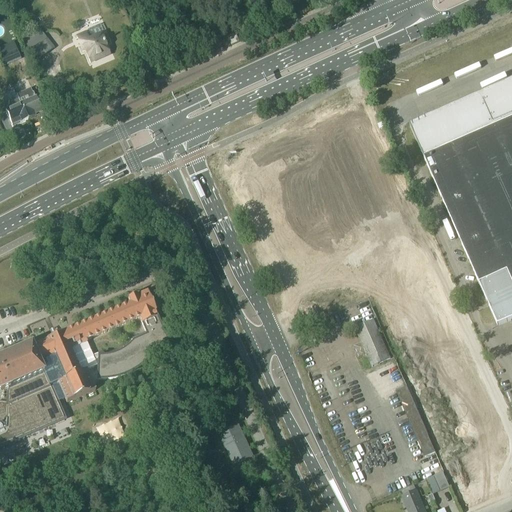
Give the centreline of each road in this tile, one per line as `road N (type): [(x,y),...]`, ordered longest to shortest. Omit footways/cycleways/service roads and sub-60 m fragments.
road 1 (secondary): [(351,511),(188,141)]
road 2 (secondary): [(168,151),(276,399),(336,511)]
road 3 (unknown): [(253,345),(294,320),(295,307),(232,171),(354,107)]
road 4 (unclassified): [(295,26),(0,168)]
road 5 (primary): [(188,141),(425,31)]
road 6 (primary): [(369,16),(162,115)]
road 7 (primary): [(0,230),(168,151)]
road 8 (primary): [(162,115),(0,195)]
